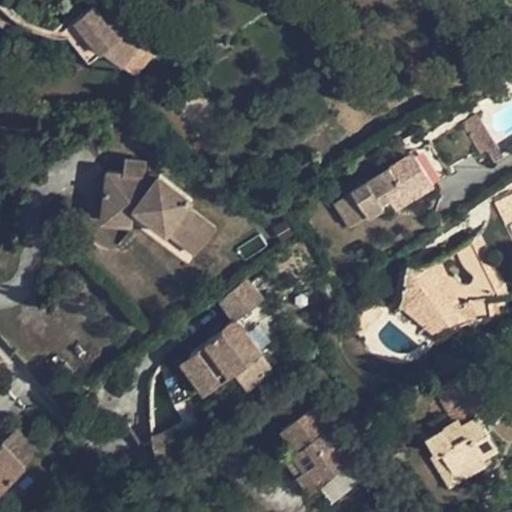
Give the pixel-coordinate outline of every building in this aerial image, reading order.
[(93,4),(62,28),(90,62),(104,50),(123,65),(138,76),(157,48),(129,25),(118,34),(93,4)] [(475,113),(461,122),(480,153),(487,149),(494,160),(501,156),(475,113)] [(430,140),(335,200),(351,224),(368,212),(370,214),(382,205),(384,204),(383,202),(391,197),(397,206),(433,182),(451,170),(430,140)] [(124,173),(107,171),(104,204),(134,207),(135,208),(168,233),(169,231),(195,252),(215,226),(188,206),(193,199),(160,173),(157,176),(153,182),(144,181),(147,160),(126,158),(124,173)] [(511,193),(495,202),(511,236),(511,193)] [(382,205),(387,212),(397,206),(391,197),(383,202),(384,204),(382,205)] [(134,207),(104,204),(102,221),(133,225),(135,208),(134,207)] [(402,301),(401,302),(440,335),(442,334),(471,317),(494,317),(488,297),(500,296),(472,236),(456,248),(427,262),(408,261),(402,301)] [(204,383),(199,386),(205,393),(234,371),(248,389),(275,368),(262,351),(263,350),(240,317),(267,297),(245,277),(219,299),(233,318),(230,319),(227,321),(226,323),(225,325),(225,326),(180,360),(181,362),(185,359),(204,383)] [(368,299),(348,323),(360,335),(383,309),(368,299)] [(181,372),(165,378),(174,404),(190,398),(181,372)] [(455,420),(427,436),(437,452),(442,449),(454,468),(480,452),(482,456),(484,454),(498,446),(465,391),(471,387),(461,372),(436,387),(455,420)] [(298,449),(294,453),(305,468),(297,474),(310,492),(355,458),(314,404),(282,428),(294,443),(298,449)] [(154,444),(174,436),(172,427),(151,433),(154,444)] [(4,443),(0,447),(0,490),(25,467),(25,466),(39,453),(17,428),(3,442),(4,443)] [(174,436),(154,444),(157,454),(159,455),(160,456),(163,456),(168,456),(179,452),(180,451),(174,436)] [(294,443),(289,447),(294,453),(298,449),(294,443)] [(294,453),(289,447),(280,453),(297,474),(305,468),(294,453)] [(450,484),(460,478),(454,468),(442,449),(437,452),(432,455),(450,484)] [(480,452),(454,468),(460,478),(488,461),(484,454),(482,456),(480,452)]
